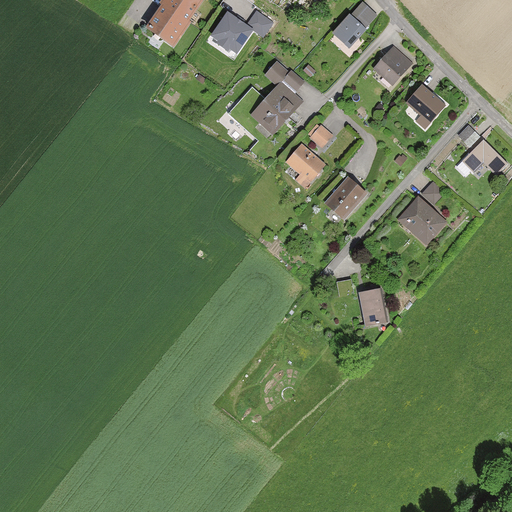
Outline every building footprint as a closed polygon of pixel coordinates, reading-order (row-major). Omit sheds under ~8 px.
[(202,0),(160,0),(141,31),(171,50),(202,0)] [(378,17),(363,3),(332,36),(349,51),(367,32),(365,31),(378,17)] [(247,27),(227,14),(210,39),(218,44),(217,46),(228,54),(230,52),(237,57),(254,33),(263,39),(274,24),(257,12),(247,27)] [(415,65),(393,48),(373,72),(395,89),(415,65)] [(305,83),(292,72),(252,120),(275,139),(305,102),(296,94),(305,83)] [(447,106),(422,86),(406,105),(421,117),(417,123),(427,131),(447,106)] [(335,136),(320,125),(309,139),(323,151),(335,136)] [(470,148),(480,138),(470,127),(459,137),(470,148)] [(509,166),(484,142),(463,163),(475,175),(484,165),(498,178),(509,166)] [(327,167),(302,144),(285,163),(299,176),(295,180),(305,190),(327,167)] [(369,197),(348,179),(325,205),(345,223),(369,197)] [(433,183),(423,195),(436,206),(446,194),(433,183)] [(448,225),(417,198),(397,221),(428,248),(448,225)] [(385,325),(379,289),(358,293),(365,329),(385,325)]
